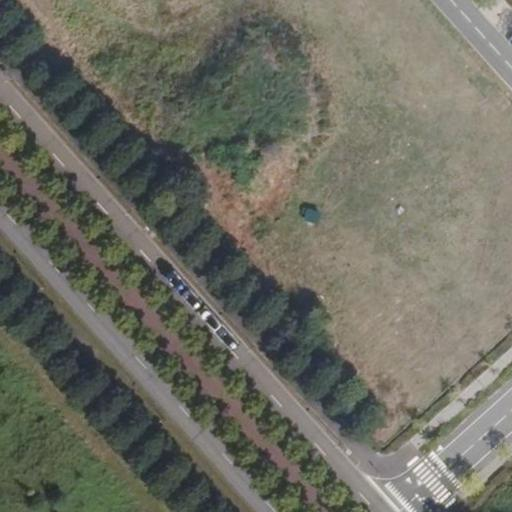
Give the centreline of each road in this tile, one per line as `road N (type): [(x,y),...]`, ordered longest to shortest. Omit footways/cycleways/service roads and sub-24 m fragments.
road 1 (primary): [(373,511),(0,92)]
road 2 (primary): [(0,211),(271,511)]
road 3 (residential): [(398,511),(511,409)]
